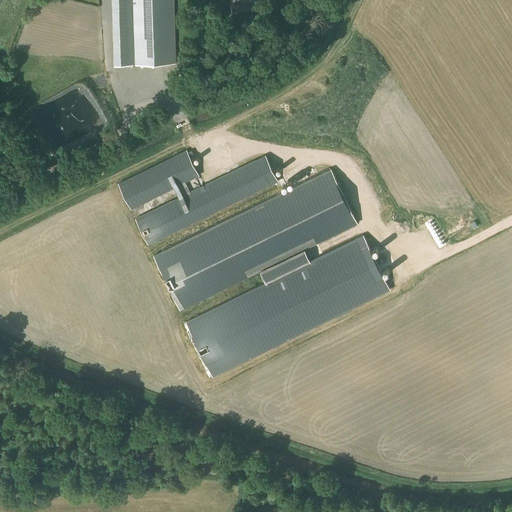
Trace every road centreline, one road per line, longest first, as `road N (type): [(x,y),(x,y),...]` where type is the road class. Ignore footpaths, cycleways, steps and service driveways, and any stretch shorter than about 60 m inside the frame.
road 1 (track): [(0,195),(94,150),(167,95),(191,139)]
road 2 (unknown): [(511,214),(409,267),(391,251),(347,158)]
road 3 (track): [(191,139),(319,72),(359,0)]
